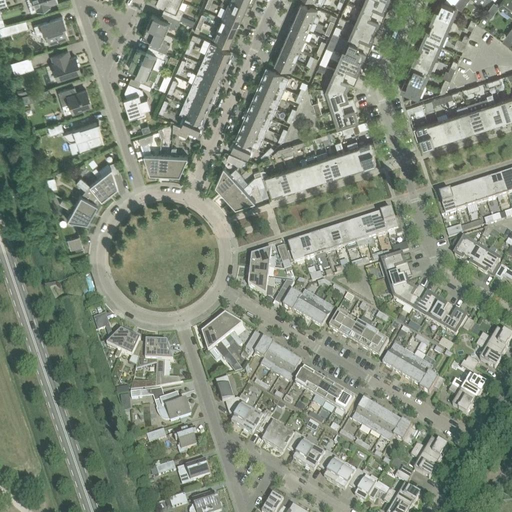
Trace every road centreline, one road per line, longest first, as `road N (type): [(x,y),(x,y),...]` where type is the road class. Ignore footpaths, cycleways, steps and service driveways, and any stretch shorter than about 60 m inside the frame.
road 1 (residential): [(511,315),(437,271),(400,158),(379,84),(415,0)]
road 2 (residential): [(475,443),(219,289)]
road 3 (secondary): [(92,511),(0,239)]
road 4 (residential): [(190,199),(276,0)]
road 5 (residential): [(180,318),(151,319),(125,308),(104,277),(108,227),(140,198)]
road 6 (residential): [(341,511),(220,441)]
road 7 (residential): [(220,441),(180,318)]
road 8 (residential): [(140,198),(102,76)]
